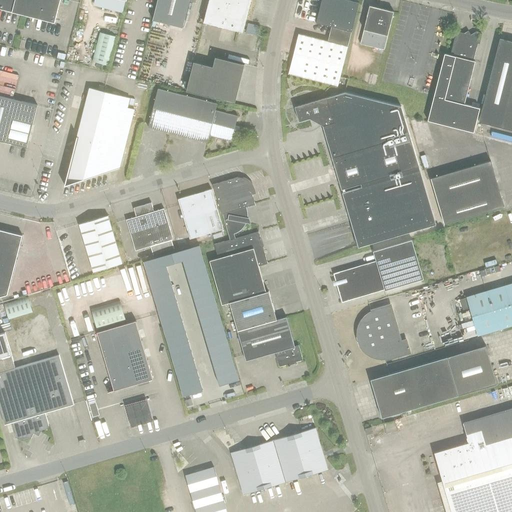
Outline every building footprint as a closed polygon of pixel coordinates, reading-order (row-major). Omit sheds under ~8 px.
[(0,0),(0,9),(54,23),(60,0),(0,0)] [(157,0),(152,20),(182,28),(189,0),(157,0)] [(209,0),(203,22),(243,32),(250,0),(209,0)] [(325,0),(322,1),(316,23),(331,27),(351,32),(352,32),(359,3),(346,0),(325,0)] [(367,15),(360,44),(384,50),(394,12),(381,9),(381,10),(370,8),(368,16),(367,15)] [(328,41),(298,34),(288,74),(338,86),(351,32),(331,27),(328,41)] [(427,121),(474,133),(480,108),(464,104),(475,62),(473,61),(477,43),(479,44),(482,34),(474,33),(470,35),(468,31),(467,31),(470,35),(466,37),(464,33),(459,32),(455,34),(450,55),(444,54),(427,121)] [(115,37),(100,33),(92,62),(108,66),(115,37)] [(511,42),(500,39),(479,122),(511,130),(511,42)] [(193,63),(186,92),(234,104),(244,65),(215,58),(213,67),(193,63)] [(0,85),(16,89),(20,71),(0,67),(0,85)] [(158,89),(160,81),(137,76),(135,83),(158,89)] [(134,110),(128,108),(131,98),(89,88),(87,97),(64,186),(119,168),(134,110)] [(217,104),(158,89),(148,127),(207,142),(209,136),(231,141),(238,116),(215,110),(217,104)] [(401,107),(385,103),(345,93),(327,98),(294,107),(299,122),(310,119),(323,126),(341,190),(419,167),(401,107)] [(0,141),(26,148),(37,105),(0,95),(0,141)] [(504,207),(490,161),(431,178),(444,224),(504,207)] [(342,193),(357,243),(358,247),(436,224),(420,170),(342,193)] [(248,184),(250,182),(251,182),(249,181),(249,180),(247,179),(246,179),(244,178),(242,177),(241,177),(239,177),(238,177),(235,178),(213,185),(222,214),(228,236),(234,234),(236,233),(238,231),(241,230),(243,228),(244,226),(245,223),(251,224),(247,223),(248,218),(247,218),(247,215),(247,212),(246,210),(246,207),(255,204),(250,189),(250,187),(249,186),(248,184)] [(211,189),(178,199),(190,239),(223,229),(211,189)] [(126,220),(135,251),(150,246),(153,255),(174,249),(171,240),(173,239),(164,209),(154,211),(151,203),(133,208),(136,217),(126,220)] [(122,264),(108,216),(79,224),(93,272),(122,264)] [(0,229),(0,297),(8,295),(22,236),(0,229)] [(237,331),(277,320),(269,291),(266,292),(259,266),(267,264),(258,232),(235,239),(234,234),(228,236),(229,240),(214,245),(218,258),(209,261),(222,305),(229,303),(237,331)] [(376,261),(374,261),(333,274),(342,302),(384,290),(385,290),(423,279),(412,240),(373,251),(376,261)] [(199,245),(172,253),(174,263),(183,261),(202,255),(199,245)] [(172,253),(144,261),(147,272),(166,266),(174,263),(172,253)] [(202,255),(183,261),(186,271),(205,265),(202,255)] [(205,265),(186,271),(188,280),(208,275),(205,265)] [(166,266),(147,272),(149,281),(169,276),(166,266)] [(208,275),(188,280),(191,290),(211,284),(208,275)] [(169,276),(149,281),(152,291),(172,285),(169,276)] [(511,283),(466,297),(466,298),(460,299),(463,312),(470,310),(477,336),(511,325),(511,283)] [(211,284),(191,290),(194,299),(214,294),(211,284)] [(172,285),(152,291),(155,300),(175,295),(172,285)] [(214,294),(194,299),(197,309),(216,303),(214,294)] [(175,295),(155,300),(158,310),(177,304),(175,295)] [(33,312),(28,297),(4,304),(9,320),(33,312)] [(127,322),(121,301),(91,309),(97,330),(127,322)] [(216,303),(197,309),(200,319),(219,313),(216,303)] [(177,304),(158,310),(161,320),(180,314),(177,304)] [(406,341),(401,342),(390,305),(371,311),(371,313),(369,315),(368,315),(367,316),(365,318),(364,319),(363,320),(362,321),(361,323),(361,324),(360,325),(359,327),(359,329),(358,331),(358,332),(358,335),(358,336),(358,337),(359,339),(359,340),(359,342),(360,343),(360,344),(362,346),(363,348),(364,350),(366,352),(367,353),(369,354),(371,355),(372,356),(374,356),(376,357),(379,357),(381,358),(384,357),(385,360),(409,352),(406,341)] [(219,313),(200,319),(202,328),(222,322),(219,313)] [(180,314),(161,320),(164,329),(183,324),(180,314)] [(279,367),(303,360),(298,345),(295,346),(286,317),(277,320),(237,331),(246,361),(275,352),(279,367)] [(136,321),(116,327),(125,356),(144,350),(136,321)] [(222,322),(202,328),(205,338),(225,332),(222,322)] [(183,324),(164,329),(166,339),(186,333),(183,324)] [(97,332),(105,362),(125,356),(116,327),(97,332)] [(225,332),(205,338),(208,347),(228,342),(225,332)] [(45,413),(73,405),(59,355),(15,368),(5,333),(0,334),(0,409),(4,422),(11,420),(16,438),(22,441),(31,439),(34,434),(46,430),(49,426),(45,413)] [(186,333),(166,339),(169,348),(189,343),(186,333)] [(228,342),(208,347),(211,357),(230,351),(228,342)] [(189,343),(169,348),(172,358),(192,352),(189,343)] [(400,412),(458,395),(497,384),(485,346),(447,357),(370,380),(382,418),(393,415),(395,420),(402,418),(400,412)] [(144,350),(125,356),(133,385),(153,379),(144,350)] [(230,351),(211,357),(214,367),(233,361),(230,351)] [(192,352),(172,358),(175,368),(194,362),(192,352)] [(133,385),(125,356),(105,362),(114,390),(108,392),(133,385)] [(233,361),(214,367),(217,376),(236,370),(233,361)] [(194,362),(175,368),(178,377),(197,372),(194,362)] [(236,370),(217,376),(219,386),(239,380),(236,370)] [(197,372),(178,377),(180,387),(200,381),(197,372)] [(200,381),(180,387),(183,396),(203,391),(200,381)] [(150,395),(123,403),(131,428),(157,421),(150,395)] [(95,402),(89,404),(92,417),(99,415),(95,402)] [(468,442),(434,452),(451,511),(511,511),(511,408),(506,410),(463,423),(468,442)] [(395,421),(384,424),(385,428),(387,434),(398,430),(395,421)] [(294,434),(273,440),(279,461),(285,482),(306,476),(327,470),(322,453),(321,449),(315,428),(294,434)] [(231,452),(237,474),(243,495),(264,489),(285,482),(279,461),(273,440),(252,446),(231,452)] [(185,476),(190,492),(204,488),(219,484),(214,467),(199,471),(185,476)] [(190,492),(195,508),(209,504),(223,500),(219,484),(204,488),(190,492)] [(209,504),(195,508),(195,511),(226,511),(223,500),(209,504)]
